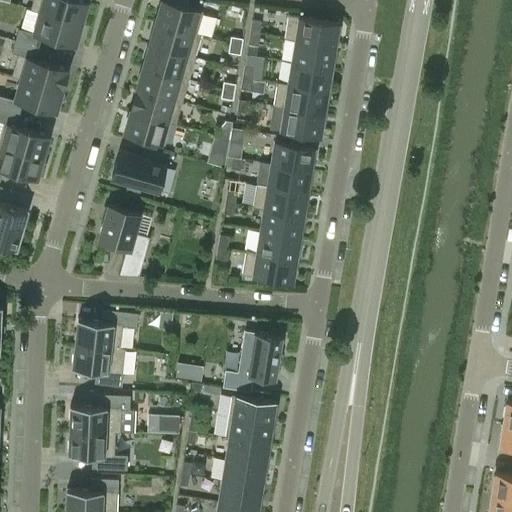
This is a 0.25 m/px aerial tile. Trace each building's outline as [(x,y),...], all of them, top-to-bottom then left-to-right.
[(32,0),(30,7),(80,22),(86,0),(85,0),(32,0)] [(161,0),(155,21),(200,34),(196,33),(202,11),(186,6),(166,0),(161,0)] [(80,22),(30,7),(30,9),(39,12),(33,32),(18,28),(14,39),(37,46),(41,34),(73,43),(80,22)] [(284,37),(333,45),(337,22),(299,15),(288,14),(284,37)] [(252,19),(250,31),(259,33),(261,21),(252,19)] [(155,21),(149,43),(194,56),(200,34),(155,21)] [(259,33),(250,31),(248,43),(258,45),(259,33)] [(229,43),(241,45),(242,37),(230,35),(229,43)] [(296,40),(292,61),(329,67),(333,45),(284,37),(284,38),(296,40)] [(37,46),(14,39),(11,51),(17,53),(11,74),(60,88),(66,67),(34,57),(37,46)] [(149,43),(142,65),(187,78),(194,56),(149,43)] [(241,45),(229,43),(227,51),(239,53),(241,45)] [(246,54),(242,76),(252,78),(256,55),(246,54)] [(277,81),(277,82),(326,90),(329,67),(292,61),(288,83),(277,81)] [(142,65),(136,87),(181,100),(187,78),(142,65)] [(60,88),(11,74),(11,75),(20,77),(14,98),(0,93),(0,107),(18,112),(21,101),(54,110),(60,88)] [(252,78),(242,76),(240,88),(250,90),(252,78)] [(222,80),(221,88),(233,90),(234,82),(222,80)] [(277,82),(273,104),(322,112),(326,90),(277,82)] [(136,87),(130,109),(174,122),(181,100),(136,87)] [(233,90),(221,88),(220,96),(232,98),(233,90)] [(237,111),(246,112),(248,100),(239,99),(237,111)] [(318,136),(322,112),(273,104),(273,105),(285,107),(281,130),(318,136)] [(0,120),(2,121),(0,127),(0,143),(41,155),(47,133),(14,124),(18,112),(0,107),(0,120)] [(174,123),(174,122),(130,109),(123,132),(163,144),(170,121),(174,123)] [(219,127),(217,135),(229,137),(231,129),(219,127)] [(231,127),(229,137),(239,138),(243,139),(245,129),(231,127)] [(228,145),(229,138),(229,137),(217,135),(216,143),(228,145)] [(272,162),(309,169),(313,145),(275,139),(272,162)] [(45,161),(39,160),(41,155),(0,143),(0,172),(2,167),(34,177),(35,173),(41,174),(45,161)] [(156,189),(167,150),(144,144),(141,156),(118,149),(110,176),(127,181),(125,186),(138,190),(140,184),(156,189)] [(230,168),(240,169),(242,158),(232,156),(230,168)] [(256,182),(256,183),(305,191),(309,169),(272,162),(268,184),(256,182)] [(256,183),(252,205),(302,214),(305,191),(256,183)] [(227,189),(225,201),(235,203),(237,191),(227,189)] [(22,222),(21,221),(25,208),(0,200),(0,242),(14,247),(19,229),(22,222)] [(235,203),(225,201),(223,213),(233,214),(235,203)] [(139,275),(150,236),(134,231),(140,212),(108,203),(98,239),(126,247),(118,273),(139,275)] [(264,208),(260,230),(298,236),(302,214),(252,205),(252,206),(264,208)] [(245,250),(294,259),(298,236),(260,230),(257,252),(245,250)] [(219,234),(217,246),(227,248),(229,236),(219,234)] [(227,248),(217,246),(215,258),(225,259),(227,248)] [(290,282),(294,259),(245,250),(241,273),(253,275),(253,276),(290,282)] [(74,342),(125,348),(125,347),(120,347),(123,325),(136,326),(138,312),(103,308),(101,320),(77,317),(74,342)] [(237,371),(234,388),(250,390),(253,375),(275,378),(282,335),(254,330),(254,331),(244,330),(241,352),(250,353),(247,372),(237,371)] [(122,372),(125,348),(74,342),(72,367),(95,369),(94,382),(121,385),(123,372),(122,372)] [(190,362),(177,360),(175,375),(188,377),(190,362)] [(188,389),(200,391),(201,382),(189,380),(188,389)] [(204,384),(203,391),(219,394),(220,387),(204,384)] [(69,429),(120,431),(134,431),(135,409),(129,409),(130,394),(95,393),(94,405),(70,404),(69,429)] [(275,399),(235,393),(235,394),(232,393),(225,436),(246,439),(268,443),(275,399)] [(511,400),(507,400),(503,423),(511,424),(511,400)] [(192,406),(188,430),(196,431),(200,407),(192,406)] [(158,413),(157,431),(179,432),(180,415),(158,413)] [(511,424),(503,423),(499,446),(511,448),(511,424)] [(120,431),(69,429),(68,453),(92,454),(91,467),(126,468),(127,454),(114,453),(115,431),(120,431)] [(196,431),(188,430),(186,441),(194,443),(196,431)] [(268,443),(246,439),(225,436),(224,437),(228,437),(225,458),(264,464),(268,443)] [(264,464),(225,458),(221,479),(261,485),(264,464)] [(183,460),(181,472),(189,474),(191,462),(183,460)] [(193,460),(191,472),(202,474),(204,463),(193,460)] [(511,473),(495,471),(491,494),(511,497),(511,473)] [(189,474),(181,472),(179,484),(187,485),(189,474)] [(65,511),(115,511),(117,490),(118,478),(91,476),(90,489),(66,488),(65,511)] [(261,485),(221,479),(218,500),(257,507),(261,485)] [(511,511),(511,497),(491,494),(488,511),(511,511)] [(256,511),(257,507),(218,500),(215,511),(256,511)] [(176,503),(174,511),(182,511),(184,504),(176,503)]
